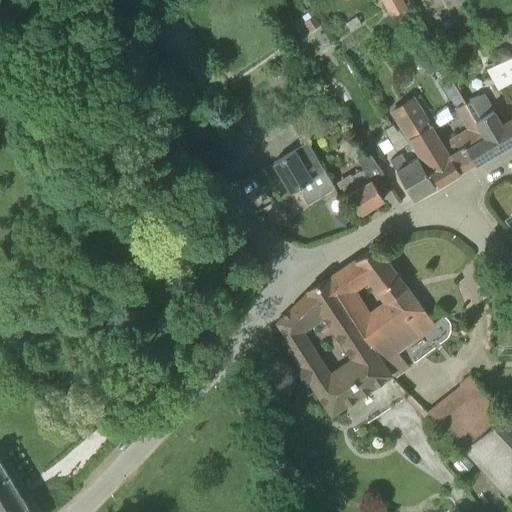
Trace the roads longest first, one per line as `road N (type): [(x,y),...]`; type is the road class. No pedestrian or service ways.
road 1 (unclassified): [(95,0),(144,100),(296,277)]
road 2 (residential): [(79,511),(171,422),(296,277)]
road 3 (residential): [(296,277),(448,197)]
